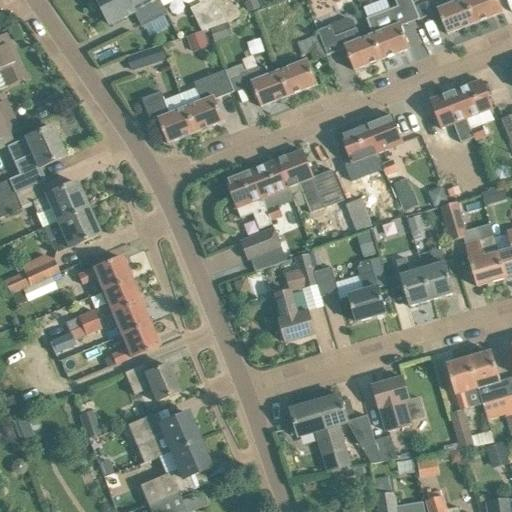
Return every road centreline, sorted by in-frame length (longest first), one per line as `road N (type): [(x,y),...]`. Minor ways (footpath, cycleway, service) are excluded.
road 1 (residential): [(159,183),(511,50)]
road 2 (residential): [(246,392),(511,314)]
road 3 (residential): [(246,392),(159,183)]
road 4 (residential): [(159,183),(39,0)]
road 5 (residential): [(286,511),(246,392)]
